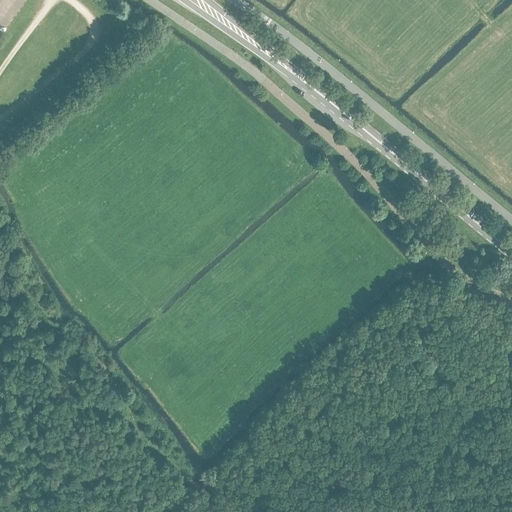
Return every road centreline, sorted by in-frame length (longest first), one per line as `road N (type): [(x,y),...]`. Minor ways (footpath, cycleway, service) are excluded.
road 1 (unclassified): [(148,0),(324,131),(461,273),(511,293)]
road 2 (unclassified): [(235,0),(511,214)]
road 3 (secondary): [(511,251),(299,77)]
road 4 (secondary): [(186,0),(299,77)]
road 5 (secondary): [(299,77),(207,0)]
